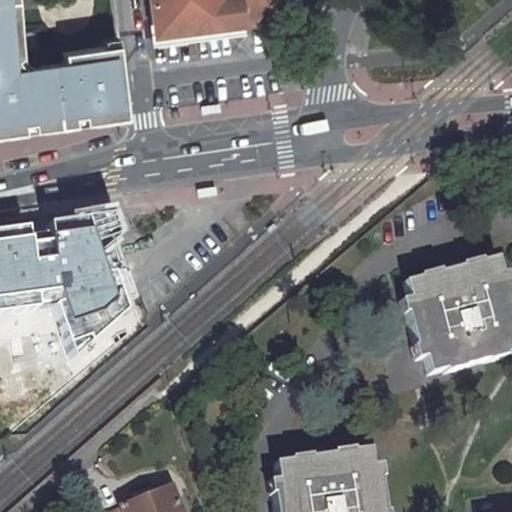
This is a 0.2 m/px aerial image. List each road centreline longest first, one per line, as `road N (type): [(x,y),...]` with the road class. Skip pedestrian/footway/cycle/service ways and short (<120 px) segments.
road 1 (secondary): [(314,157),(511,124)]
road 2 (secondary): [(511,101),(318,126)]
road 3 (unknown): [(327,64),(140,69)]
road 4 (secondary): [(141,184),(314,157)]
road 5 (secondary): [(318,126),(147,152)]
road 6 (residential): [(147,152),(133,0)]
road 7 (secondary): [(147,152),(0,186)]
road 8 (secondary): [(0,201),(141,184)]
road 9 (residential): [(318,126),(337,15),(352,0)]
road 10 (unknown): [(260,468),(375,431)]
